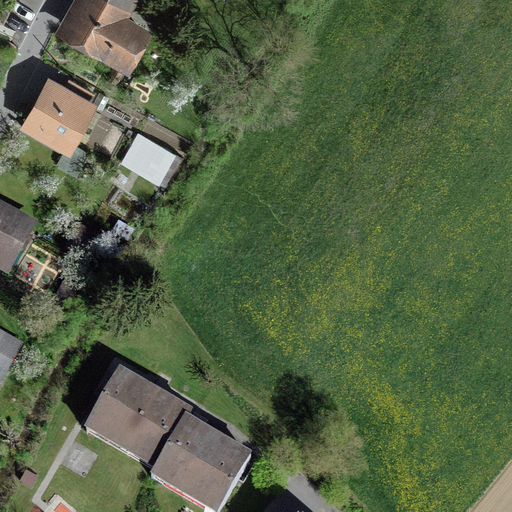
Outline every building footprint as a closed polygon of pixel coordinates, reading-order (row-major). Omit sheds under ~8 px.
[(11,0),(0,0),(0,7),(6,11),(11,0)] [(82,0),(66,29),(125,62),(143,31),(116,16),(125,0),(82,0)] [(52,86),(32,122),(40,126),(37,131),(60,144),(63,139),(65,140),(85,105),(52,86)] [(138,130),(121,162),(162,183),(179,151),(138,130)] [(0,266),(1,265),(4,266),(25,229),(0,215),(0,266)] [(97,238),(78,228),(68,249),(86,258),(97,238)] [(49,313),(67,323),(82,297),(65,287),(49,313)] [(0,380),(20,345),(0,333),(0,380)] [(160,467),(185,424),(189,416),(119,376),(90,427),(159,466),(160,467)] [(185,424),(160,467),(156,474),(219,511),(248,461),(185,424)]
